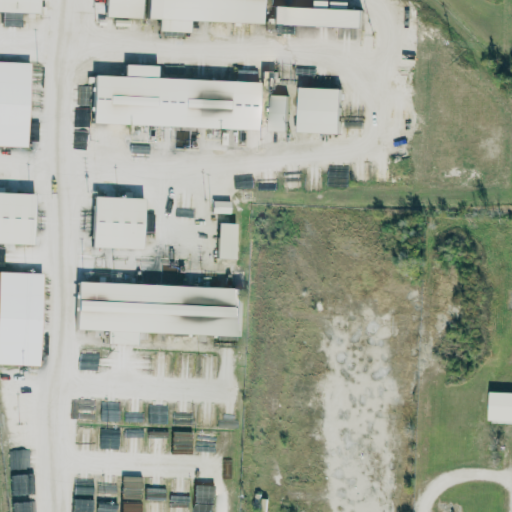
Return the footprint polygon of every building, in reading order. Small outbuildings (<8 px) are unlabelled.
[(0,0),(0,11),(38,12),(38,0),(0,0)] [(140,0),(104,0),(104,17),(140,18),(140,0)] [(145,0),(144,18),(157,19),(156,31),(188,32),(188,20),(260,23),(261,0),(145,0)] [(271,24),(360,27),(361,9),(346,8),(346,5),(327,5),(328,0),(318,0),(312,0),(313,7),(272,5),(271,24)] [(2,26),(21,26),(21,13),(3,12),(2,26)] [(440,28),(405,22),(402,40),(437,46),(440,28)] [(28,62),(0,61),(0,145),(26,147),(28,62)] [(90,123),(255,129),(256,81),(155,77),(156,65),(123,64),(122,75),(92,74),(90,123)] [(296,132),(338,133),(340,88),(298,87),(296,132)] [(267,130),(286,131),(287,95),(268,95),(267,130)] [(310,168),(304,168),(303,189),(319,190),(320,170),(310,170),(310,168)] [(339,185),(343,186),(343,174),(327,173),(327,186),(339,187),(339,185)] [(0,242),(0,192),(33,194),(32,244),(0,242)] [(92,246),(94,198),(143,199),(142,248),(92,246)] [(211,212),(228,213),(229,201),(211,201),(211,212)] [(153,233),(153,214),(143,214),(142,232),(153,233)] [(0,364),(38,366),(41,273),(0,271),(0,364)] [(135,332),(239,336),(240,287),(75,282),(73,329),(105,330),(105,343),(135,344),(135,332)] [(230,337),(217,336),(217,346),(229,346),(230,337)] [(511,392),(488,392),(488,423),(511,424),(511,392)] [(94,400),(77,399),(76,421),(94,421),(94,400)] [(166,424),(166,413),(162,413),(163,403),(158,403),(158,410),(150,410),(150,424),(166,424)] [(197,425),(214,426),(215,417),(216,403),(198,403),(197,425)] [(238,404),(219,403),(218,429),(237,429),(238,404)] [(119,407),(100,406),(100,421),(119,422),(119,407)] [(192,425),(191,407),(171,407),(172,425),(192,425)] [(94,439),(95,427),(76,427),(75,439),(94,439)] [(117,445),(117,430),(99,430),(99,444),(117,445)] [(166,453),(166,432),(147,431),(146,452),(166,453)] [(191,432),(171,431),(171,444),(191,444),(191,432)] [(215,435),(196,434),(195,454),(214,455),(215,435)] [(20,449),(8,450),(9,470),(21,469),(20,449)] [(10,494),(42,493),(42,474),(9,475),(10,494)] [(93,480),(72,480),(72,496),(92,497),(93,480)] [(116,498),(117,481),(97,480),(96,498),(116,498)] [(189,501),(189,480),(169,480),(169,501),(189,501)] [(213,480),(193,480),(193,502),(212,502),(213,480)] [(92,511),(92,498),(71,497),(71,511),(92,511)] [(139,511),(139,500),(120,500),(120,511),(139,511)]
